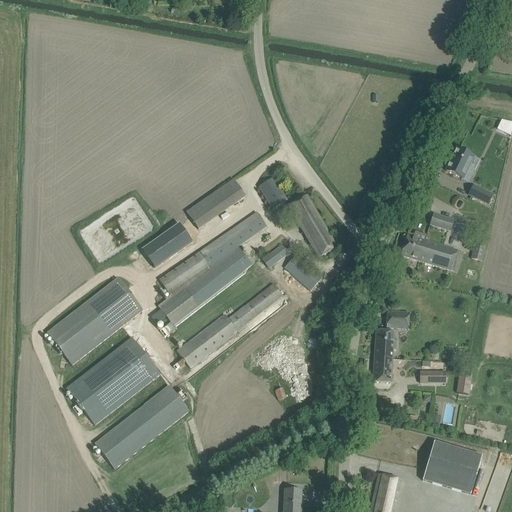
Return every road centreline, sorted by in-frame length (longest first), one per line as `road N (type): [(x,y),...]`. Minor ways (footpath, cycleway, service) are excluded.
road 1 (unclassified): [(376,253),(311,178),(276,122),(260,60),(257,0)]
road 2 (tertiary): [(376,253),(500,0)]
road 3 (tertiary): [(340,511),(355,338),(376,253)]
road 4 (track): [(170,511),(344,420)]
